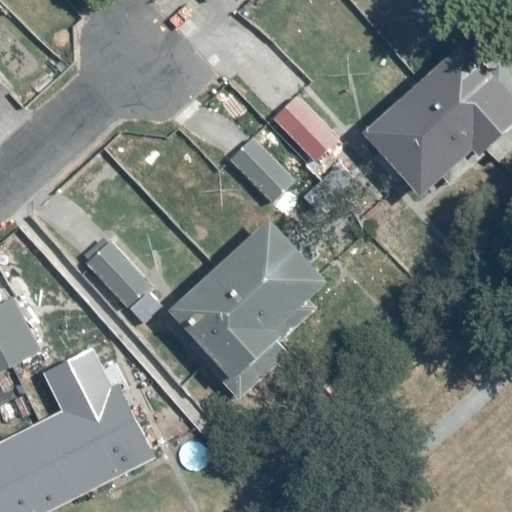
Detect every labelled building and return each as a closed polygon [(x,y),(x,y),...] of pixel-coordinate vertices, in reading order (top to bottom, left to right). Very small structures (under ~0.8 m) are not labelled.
[(511,92),(467,41),(362,133),(418,196),(471,150),(476,156),(511,124),(511,92)] [(342,135),(301,88),(273,113),(314,160),(342,135)] [(270,215),(160,310),(237,398),(288,354),(277,342),(318,307),(312,299),(329,284),(270,215)] [(0,371),(42,350),(15,296),(0,303),(0,371)] [(61,410),(0,441),(0,511),(44,511),(155,456),(118,384),(111,388),(90,348),(42,372),(61,410)]
